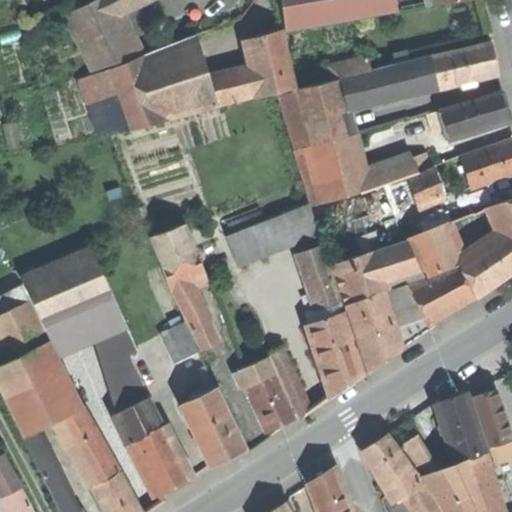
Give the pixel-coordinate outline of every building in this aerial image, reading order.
[(115,0),(94,0),(67,15),(94,69),(139,50),(135,41),(115,0)] [(280,0),(286,31),(397,12),(395,0),(280,0)] [(395,0),(397,12),(437,5),(436,0),(395,0)] [(219,26),(198,34),(200,44),(222,38),(219,26)] [(263,36),(246,39),(259,97),(293,89),(295,89),(282,31),(263,36)] [(149,33),(135,41),(139,50),(141,53),(156,47),(149,33)] [(396,65),(431,58),(490,43),(488,33),(407,51),(407,53),(394,55),(396,65)] [(198,34),(169,45),(178,68),(203,58),(200,44),(198,34)] [(436,77),(438,87),(498,73),(494,58),(490,43),(431,58),(436,77)] [(169,45),(148,52),(156,75),(178,68),(169,45)] [(148,52),(101,71),(122,131),(171,118),(165,100),(156,75),(148,52)] [(331,80),(341,78),(372,71),(367,55),(328,64),(331,80)] [(346,98),(436,77),(431,58),(396,65),(372,71),(341,78),(346,98)] [(100,137),(122,131),(101,71),(80,78),(100,137)] [(355,133),(346,98),(341,78),(331,80),(295,89),(293,89),(307,147),(355,133)] [(238,80),(209,86),(215,105),(242,99),(238,80)] [(209,86),(165,100),(171,118),(215,105),(209,86)] [(441,110),(450,138),(510,120),(505,105),(501,92),(441,110)] [(367,130),(355,133),(356,139),(369,135),(367,130)] [(356,139),(355,133),(307,147),(322,203),(369,187),(365,169),(356,139)] [(511,139),(461,158),(472,188),(511,174),(511,139)] [(412,158),(365,169),(369,187),(416,170),(412,158)] [(429,167),(361,192),(368,216),(440,197),(429,167)] [(379,247),(368,216),(361,192),(317,207),(335,262),(379,247)] [(511,198),(488,206),(500,236),(511,227),(511,198)] [(227,236),(239,266),(319,235),(308,205),(227,236)] [(150,236),(158,257),(193,243),(185,222),(150,236)] [(424,276),(458,263),(443,225),(409,238),(424,276)] [(511,227),(500,236),(459,264),(460,267),(474,295),(476,297),(511,272),(511,227)] [(407,241),(380,249),(383,265),(416,262),(407,241)] [(158,257),(173,294),(185,290),(209,280),(193,243),(158,257)] [(303,257),(323,318),(343,312),(322,246),(307,250),(303,257)] [(44,326),(92,305),(113,296),(91,247),(19,277),(22,283),(31,300),(44,326)] [(332,264),(345,303),(380,291),(388,289),(383,265),(380,249),(332,264)] [(432,321),(474,295),(460,267),(411,288),(432,321)] [(0,294),(22,283),(19,277),(15,268),(0,275),(0,294)] [(0,313),(1,315),(31,300),(22,283),(0,294),(0,313)] [(204,321),(185,290),(173,294),(186,321),(189,327),(204,321)] [(345,303),(367,370),(389,355),(399,349),(389,321),(380,291),(345,303)] [(92,305),(101,329),(123,319),(113,296),(92,305)] [(51,339),(44,326),(31,300),(1,315),(0,315),(0,348),(7,361),(51,339)] [(348,384),(364,373),(343,312),(323,318),(307,324),(331,395),(348,384)] [(414,313),(389,321),(399,349),(426,331),(414,313)] [(105,361),(107,360),(126,351),(136,346),(123,319),(101,329),(105,361)] [(176,362),(200,350),(189,327),(186,321),(161,333),(176,362)] [(215,344),(204,321),(189,327),(200,350),(202,348),(213,374),(223,370),(213,345),(215,344)] [(72,381),(51,339),(7,361),(0,364),(0,381),(15,410),(25,405),(45,395),(72,381)] [(269,356),(300,416),(314,407),(283,347),(268,354),(269,356)] [(107,360),(127,406),(148,397),(126,351),(107,360)] [(241,369),(269,432),(282,425),(296,419),(269,356),(241,369)] [(120,471),(72,381),(45,395),(89,472),(87,473),(93,485),(120,471)] [(181,403),(209,464),(226,457),(246,447),(218,386),(181,403)] [(484,393),(473,397),(488,446),(510,440),(495,390),(484,393)] [(452,397),(435,403),(454,463),(465,460),(487,453),(467,392),(452,397)] [(127,406),(134,421),(156,410),(150,396),(148,397),(127,406)] [(37,428),(25,405),(15,410),(11,412),(23,435),(35,429),(37,428)] [(124,425),(132,440),(163,426),(156,410),(134,421),(124,425)] [(189,478),(163,426),(132,440),(158,493),(174,485),(189,478)] [(44,448),(35,429),(23,435),(33,454),(44,448)] [(387,434),(364,449),(380,475),(393,495),(420,479),(387,434)] [(401,446),(415,467),(430,457),(416,437),(401,446)] [(511,458),(511,446),(510,440),(488,446),(494,464),(511,458)] [(504,511),(487,453),(465,460),(484,511),(504,511)] [(0,454),(0,479),(8,494),(20,487),(3,454),(0,454)] [(415,467),(422,477),(437,470),(430,457),(415,467)] [(422,477),(443,511),(484,511),(465,460),(454,463),(437,470),(422,477)] [(316,511),(354,511),(337,466),(320,477),(307,485),(316,511)] [(44,477),(50,488),(63,480),(57,470),(44,477)] [(142,511),(120,471),(93,485),(108,511),(142,511)] [(439,511),(423,484),(411,490),(422,511),(439,511)] [(33,511),(20,487),(8,494),(16,511),(33,511)] [(0,498),(7,511),(16,511),(8,494),(0,498)] [(291,511),(287,503),(271,511),(269,511),(291,511)]
